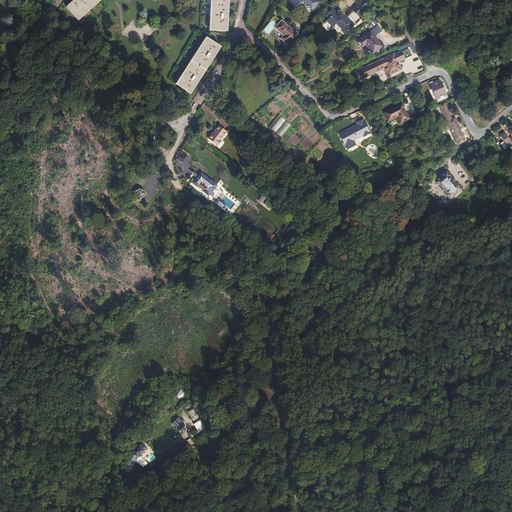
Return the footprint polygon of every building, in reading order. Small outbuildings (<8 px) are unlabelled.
[(73,0),(66,7),(76,19),(97,0),(73,0)] [(213,0),(212,31),(227,32),(228,0),(213,0)] [(302,0),(312,9),(319,1),(318,0),(302,0)] [(351,0),(347,5),(359,16),(369,6),(362,0),(351,0)] [(336,25),(342,30),(352,21),(342,11),(339,15),(342,18),(341,19),(335,14),(337,11),(334,7),(325,15),(329,19),(326,21),(333,28),(336,25)] [(366,25),(368,29),(377,24),(375,20),(366,25)] [(270,21),(263,31),(269,34),(275,24),(270,21)] [(282,39),(288,45),(297,34),(283,21),(276,28),(285,36),(282,39)] [(365,44),(372,54),(382,47),(375,37),(382,31),(378,26),(357,42),(361,48),(365,44)] [(178,86),(191,94),(221,48),(208,39),(178,86)] [(357,71),(362,79),(384,69),(387,77),(401,71),(397,63),(404,59),(401,52),(393,56),(393,55),(357,71)] [(432,82),(430,83),(435,96),(445,92),(440,80),(433,83),(432,82)] [(445,93),(445,92),(435,96),(438,102),(448,98),(445,93)] [(396,107),(391,110),(395,118),(397,117),(400,124),(408,120),(402,106),(397,108),(396,107)] [(395,118),(391,110),(384,114),(388,122),(395,118)] [(447,122),(457,145),(466,141),(456,118),(451,120),(448,114),(444,115),(444,116),(447,122)] [(271,129),(276,132),(284,120),(279,117),(271,129)] [(277,133),(281,137),(291,125),(286,121),(277,133)] [(356,126),(345,131),(338,135),(346,149),(354,146),(351,141),(360,136),(361,138),(368,134),(362,121),(355,124),(356,126)] [(219,127),(216,132),(223,138),(227,133),(219,127)] [(223,138),(216,132),(209,140),(218,147),(222,143),(221,142),(223,138)] [(502,139),(507,147),(511,143),(511,141),(511,142),(509,139),(504,132),(499,135),(502,139)] [(503,150),(507,147),(502,139),(498,142),(503,150)] [(427,184),(444,203),(461,189),(446,172),(435,182),(433,180),(427,184)] [(209,197),(212,200),(221,190),(218,187),(202,175),(195,185),(198,188),(203,183),(209,189),(205,194),(209,197)] [(221,190),(212,200),(214,202),(223,192),(221,190)] [(142,200),(143,199),(144,198),(145,197),(144,195),(144,194),(143,193),(142,192),(140,192),(139,192),(138,193),(137,194),(136,195),(136,197),(137,198),(137,199),(138,200),(140,200),(141,200),(142,200)] [(193,410),(189,413),(193,421),(198,418),(193,410)] [(172,424),(182,434),(186,430),(182,425),(183,424),(178,418),(172,424)] [(195,424),(200,433),(205,430),(200,421),(195,424)] [(141,446),(134,456),(137,458),(138,456),(140,457),(146,449),(141,446)]
